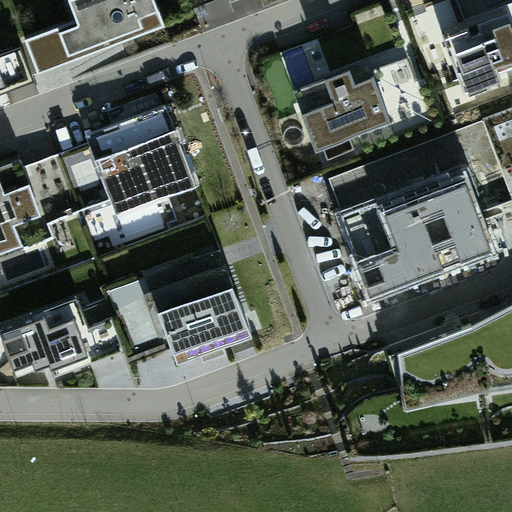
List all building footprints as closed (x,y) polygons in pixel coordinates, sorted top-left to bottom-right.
[(165,26),(154,0),(69,0),(77,19),(25,39),(38,73),(165,26)] [(221,0),(225,11),(255,0),(221,0)] [(511,9),(508,0),(446,0),(423,9),(462,103),(511,82),(511,9)] [(271,60),(309,165),(392,135),(354,30),(271,60)] [(0,88),(33,76),(21,46),(0,54),(0,88)] [(175,126),(96,154),(117,213),(196,184),(175,126)] [(21,155),(0,163),(0,253),(50,235),(21,155)] [(466,174),(343,218),(372,299),(495,254),(466,174)] [(177,367),(249,337),(233,297),(161,326),(177,367)] [(77,298),(0,323),(0,327),(15,375),(94,349),(77,298)] [(511,302),(471,323),(481,393),(511,388),(511,302)] [(405,410),(481,393),(471,323),(395,352),(405,410)]
